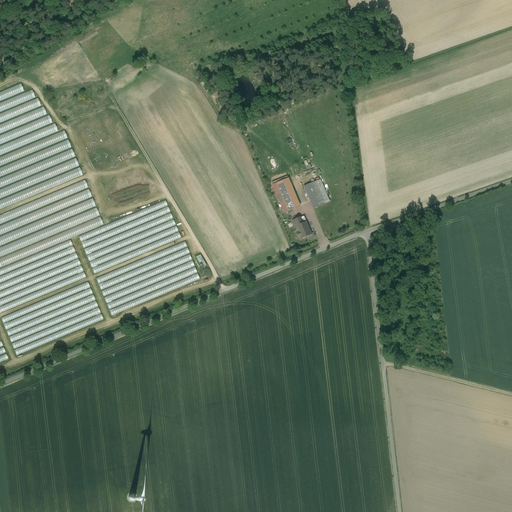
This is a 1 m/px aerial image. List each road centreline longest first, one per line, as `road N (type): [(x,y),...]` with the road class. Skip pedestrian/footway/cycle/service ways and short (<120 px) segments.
road 1 (unclassified): [(0,382),(366,232)]
road 2 (unclassified): [(399,511),(366,232)]
road 3 (track): [(223,290),(192,239),(0,318)]
road 4 (unclassified): [(366,232),(511,181)]
road 5 (track): [(383,363),(511,394)]
